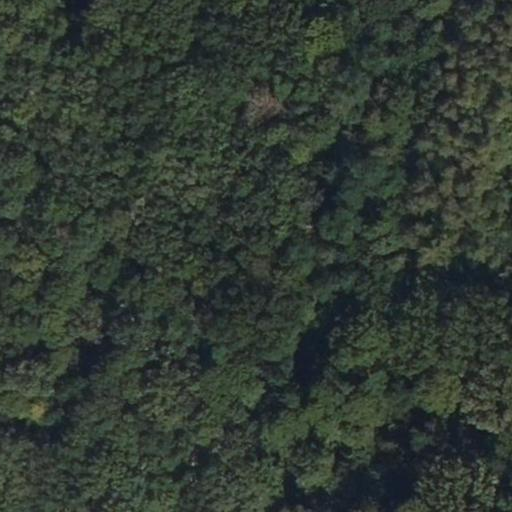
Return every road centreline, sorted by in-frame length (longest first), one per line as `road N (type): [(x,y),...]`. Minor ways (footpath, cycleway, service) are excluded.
road 1 (track): [(117,511),(172,345),(138,0)]
road 2 (track): [(172,345),(253,358),(511,363)]
road 3 (track): [(172,345),(255,511)]
